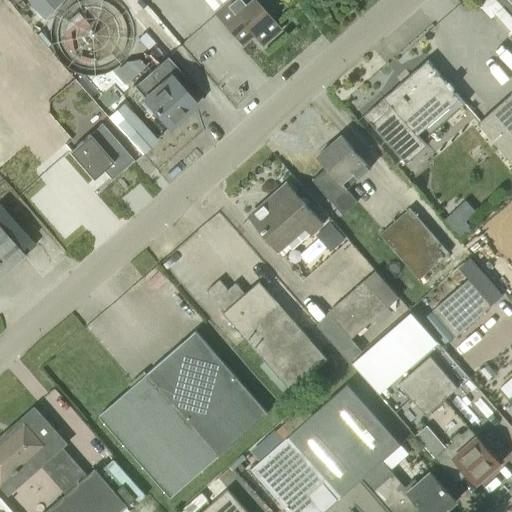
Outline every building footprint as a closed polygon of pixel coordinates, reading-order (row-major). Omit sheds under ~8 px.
[(28,0),(43,16),(44,16),(64,0),(28,0)] [(253,0),(246,6),(240,0),(231,0),(215,14),(239,41),(250,32),(263,47),(283,31),(256,0),(253,0)] [(125,61),(113,72),(124,84),(145,66),(139,59),(130,67),(125,61)] [(364,115),(406,163),(427,145),(423,141),(466,105),(453,90),(455,87),(449,81),(447,83),(427,61),(364,115)] [(169,127),(194,105),(158,64),(133,86),(169,127)] [(511,162),(511,93),(478,124),(511,162)] [(115,125),(141,154),(158,140),(132,110),(115,125)] [(131,160),(101,125),(92,115),(79,126),(88,136),(70,152),(92,178),(103,168),(110,177),(131,160)] [(359,179),(371,169),(342,135),(318,156),(343,183),(348,189),(359,179)] [(269,199),(250,215),(281,251),(289,244),(294,249),(311,234),(312,235),(324,226),(289,186),(271,202),(269,199)] [(450,253),(410,208),(381,234),(425,285),(467,248),(462,243),(450,253)] [(0,217),(0,274),(29,250),(0,217)] [(342,235),(328,248),(332,252),(346,240),(342,235)] [(228,289),(219,279),(207,291),(225,311),(224,312),(292,391),(307,377),(313,385),(326,374),(319,367),(328,359),(259,281),(245,293),(236,283),(228,289)] [(469,279),(433,310),(456,337),(492,305),(469,279)] [(351,338),(388,307),(365,280),(329,312),(351,338)] [(417,306),(358,358),(385,390),(445,338),(417,306)] [(172,498),(269,413),(196,330),(148,373),(99,416),(172,498)] [(426,415),(457,388),(430,356),(399,384),(426,415)] [(488,365),(481,370),(488,379),(495,373),(488,365)] [(290,511),(323,511),(361,479),(382,460),(401,444),(366,403),(349,384),(313,415),(304,404),(251,451),(261,461),(252,469),(269,488),(262,494),(277,511),(278,511),(285,506),(290,511)] [(0,434),(0,490),(6,497),(67,445),(32,406),(0,434)] [(501,463),(477,436),(470,428),(462,435),(459,433),(453,437),(454,441),(434,458),(440,464),(456,483),(468,473),(477,483),(501,463)] [(391,470),(382,460),(361,479),(377,498),(398,479),(391,470)] [(121,511),(128,506),(93,467),(42,511),(121,511)] [(408,489),(386,508),(389,511),(420,511),(424,509),(426,511),(443,511),(457,501),(430,470),(408,489)] [(247,511),(228,490),(202,511),(247,511)]
